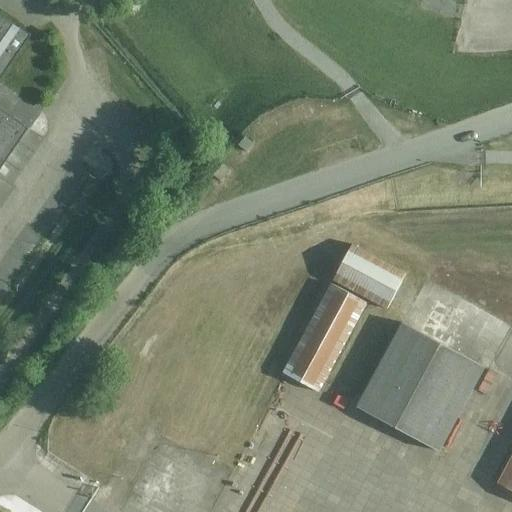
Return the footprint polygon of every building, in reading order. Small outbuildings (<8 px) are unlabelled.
[(37,33),(0,5),(0,159),(27,122),(0,101),(0,77),(3,80),(37,33)] [(249,138),(242,146),(250,152),(257,144),(249,138)] [(234,171),(226,164),(216,177),(224,184),(234,171)] [(406,274),(352,245),(333,280),(387,309),(406,274)] [(331,283),(284,370),(319,389),(366,302),(331,283)] [(486,367),(404,321),(357,407),(441,451),(486,367)] [(511,455),(497,484),(511,492),(511,455)]
